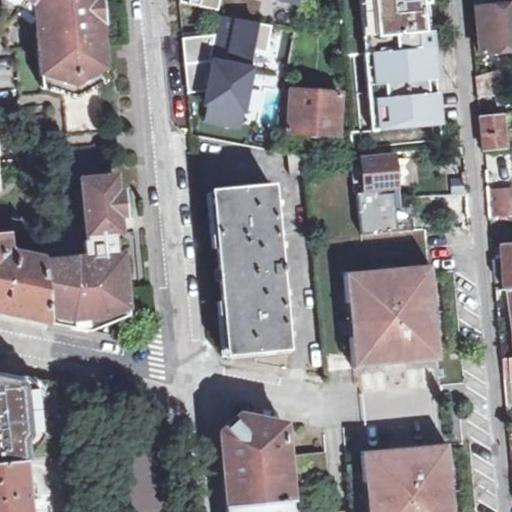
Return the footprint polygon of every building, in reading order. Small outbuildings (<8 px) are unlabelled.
[(40,233),(42,258),(48,322),(69,326),(71,319),(104,314),(107,323),(128,315),(122,254),(117,254),(116,245),(116,241),(122,235),(115,176),(110,177),(101,84),(106,83),(101,25),(95,25),(92,0),(2,0),(4,18),(0,18),(0,36),(5,36),(7,53),(16,52),(19,82),(22,118),(42,117),(43,132),(45,153),(53,232),(40,233)] [(171,0),(172,0),(192,4),(219,9),(220,0),(171,0)] [(338,0),(354,161),(392,155),(405,154),(444,149),(438,94),(435,94),(433,80),(437,79),(432,31),(424,32),(421,4),(430,3),(429,0),(338,0)] [(475,8),(479,54),(511,50),(511,4),(507,5),(475,8)] [(213,38),(182,42),(184,64),(209,62),(248,69),(251,50),(266,53),(271,26),(216,15),(213,38)] [(209,62),(184,64),(186,86),(209,84),(204,104),(209,105),(206,121),(239,127),(250,69),(248,69),(209,62)] [(477,96),(499,95),(497,71),(475,77),(476,84),(477,96)] [(289,136),(291,93),(284,93),(277,128),(276,135),(289,136)] [(289,136),(337,139),(341,96),(291,93),(289,136)] [(481,118),(484,151),(511,148),(511,133),(504,134),(502,116),(481,118)] [(45,153),(43,132),(27,133),(29,154),(45,153)] [(405,154),(392,155),(394,170),(395,177),(407,176),(405,154)] [(392,155),(354,161),(357,195),(396,192),(396,185),(395,177),(394,170),(392,155)] [(306,160),(289,156),(291,177),(307,176),(306,160)] [(440,176),(442,197),(466,194),(464,174),(440,176)] [(395,177),(396,185),(408,184),(407,176),(395,177)] [(288,352),(272,187),(211,192),(215,236),(223,320),(227,358),(288,352)] [(489,219),(511,216),(511,191),(511,189),(487,190),(487,196),(489,219)] [(394,196),(358,200),(361,237),(398,234),(396,217),(394,196)] [(6,249),(5,237),(0,237),(0,312),(48,322),(42,258),(18,254),(17,256),(6,249)] [(503,286),(511,285),(511,245),(501,246),(502,266),(503,286)] [(429,266),(344,274),(353,368),(438,360),(433,311),(429,266)] [(71,319),(69,326),(88,330),(107,323),(104,314),(71,319)] [(504,378),(511,377),(510,359),(502,360),(503,368),(504,378)] [(0,464),(24,462),(41,439),(63,436),(58,382),(0,371),(0,464)] [(327,471),(326,454),(287,457),(284,424),(239,415),(219,433),(223,473),(224,486),(225,504),(226,509),(291,502),(289,475),(327,471)] [(126,444),(131,511),(167,511),(164,478),(161,452),(139,454),(137,443),(126,444)] [(446,445),(361,452),(366,511),(451,511),(450,495),(446,445)] [(0,511),(30,511),(24,462),(0,464),(0,511)] [(292,511),(291,502),(226,509),(226,511),(292,511)]
